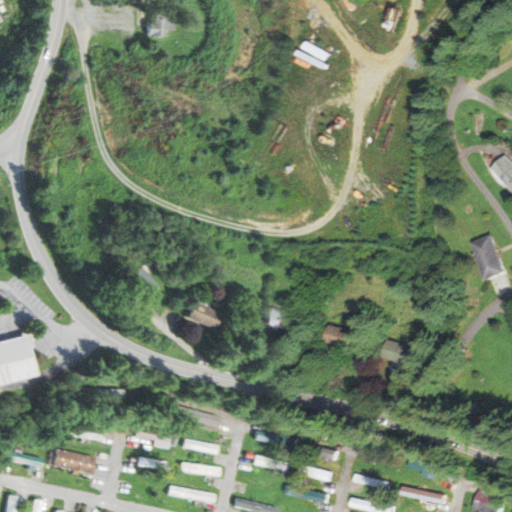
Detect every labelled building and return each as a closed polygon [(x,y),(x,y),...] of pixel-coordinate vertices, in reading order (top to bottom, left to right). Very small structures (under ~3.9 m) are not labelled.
[(147,11),(146,35),(165,36),(165,29),(175,29),(176,12),(147,11)] [(511,71),(503,81),(511,90),(511,71)] [(508,198),(511,194),(511,177),(491,157),(479,169),(508,198)] [(494,168),(511,186),(511,164),(505,157),(494,168)] [(490,236),(504,270),(486,277),(472,243),(490,236)] [(126,279),(142,297),(155,286),(139,268),(126,279)] [(192,302),(186,317),(212,329),(219,314),(192,302)] [(265,307),(261,322),(285,328),(289,312),(265,307)] [(331,326),(327,341),(352,347),(356,332),(331,326)] [(0,344),(0,382),(33,374),(24,339),(0,344)] [(389,340),(385,355),(410,362),(414,347),(389,340)] [(78,388),(78,396),(121,398),(121,390),(78,388)] [(216,418),(214,426),(169,414),(172,405),(216,418)] [(66,426),(103,431),(102,441),(65,435),(66,426)] [(135,426),(166,432),(165,441),(134,435),(135,426)] [(297,438),(296,446),(253,439),(255,430),(297,438)] [(217,445),(215,454),(182,447),(183,438),(217,445)] [(338,450),(336,459),(305,451),(308,443),(338,450)] [(0,450),(0,457),(40,466),(42,459),(0,450)] [(56,450),(53,466),(91,473),(94,458),(56,450)] [(289,462),(287,471),(251,464),(253,455),(289,462)] [(137,456),(168,461),(167,470),(136,465),(137,456)] [(443,467),(441,476),(436,475),(423,471),(408,467),(411,458),(443,467)] [(219,467),(218,476),(179,471),(180,462),(219,467)] [(332,472),(330,481),(299,473),(302,464),(332,472)] [(436,475),(435,479),(422,476),(423,471),(436,475)] [(390,482),(388,489),(355,481),(357,473),(390,482)] [(213,494),(211,502),(166,494),(168,486),(213,494)] [(329,495),(327,503),(286,494),(287,486),(329,495)] [(445,495),(443,503),(402,494),(404,486),(445,495)] [(481,486),(508,493),(502,511),(490,511),(475,508),(481,486)] [(0,511),(8,511),(11,496),(0,495),(0,511)] [(7,495),(3,511),(13,511),(16,497),(7,495)] [(395,507),(393,511),(379,511),(352,506),(354,497),(395,507)] [(277,506),(276,511),(259,511),(233,507),(235,498),(277,506)] [(31,500),(28,511),(38,511),(40,501),(31,500)]
